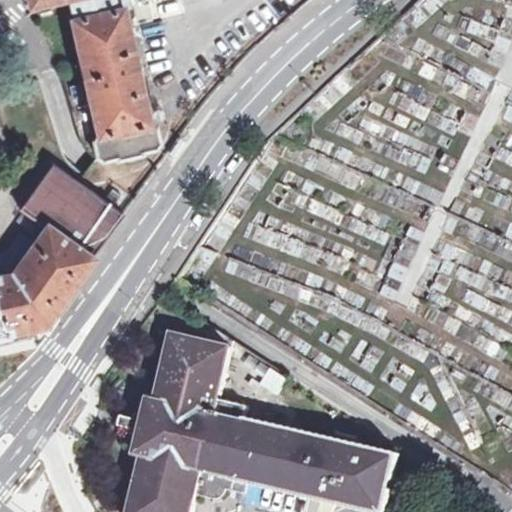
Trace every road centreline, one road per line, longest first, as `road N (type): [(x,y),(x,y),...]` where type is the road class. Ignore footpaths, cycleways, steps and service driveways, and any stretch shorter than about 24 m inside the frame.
road 1 (tertiary): [(94,309),(238,113),(365,0)]
road 2 (tertiary): [(40,429),(94,340),(94,309)]
road 3 (tertiary): [(94,309),(6,403)]
